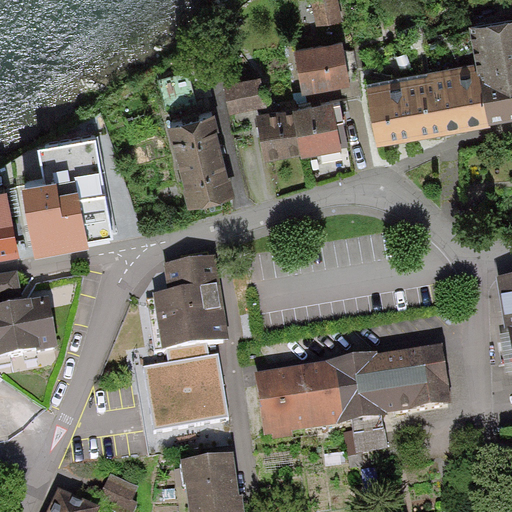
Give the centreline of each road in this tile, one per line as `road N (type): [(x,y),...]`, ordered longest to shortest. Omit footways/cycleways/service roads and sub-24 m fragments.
road 1 (residential): [(127,249),(349,185),(378,189),(481,256)]
road 2 (residential): [(481,256),(474,293),(493,511)]
road 3 (residential): [(49,461),(129,266),(127,249)]
road 4 (residential): [(0,275),(127,249)]
